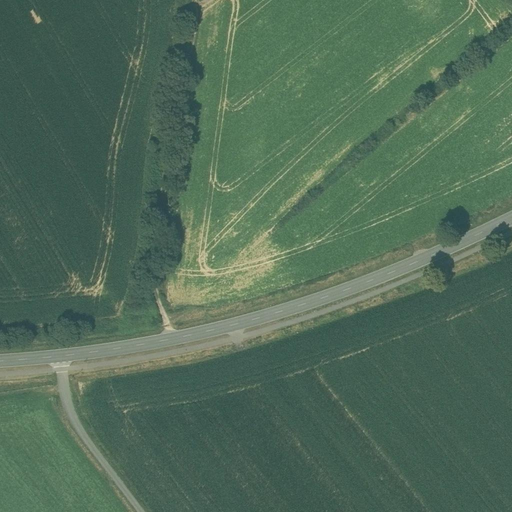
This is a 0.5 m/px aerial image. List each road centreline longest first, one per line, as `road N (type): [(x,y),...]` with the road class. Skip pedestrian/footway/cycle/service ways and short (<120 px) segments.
road 1 (secondary): [(59,355),(292,308),(511,218)]
road 2 (track): [(168,338),(152,248),(193,0)]
road 3 (unclassified): [(142,511),(81,432),(59,355)]
